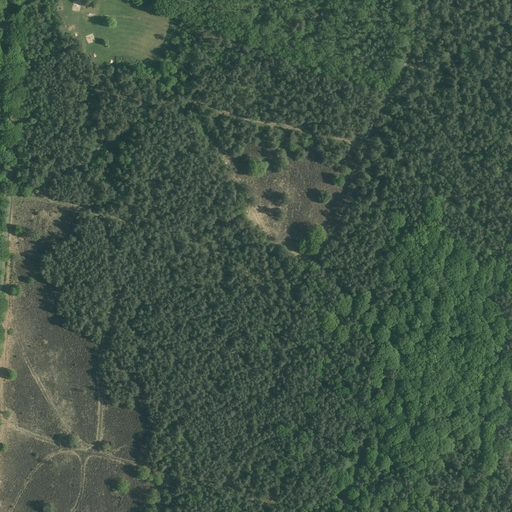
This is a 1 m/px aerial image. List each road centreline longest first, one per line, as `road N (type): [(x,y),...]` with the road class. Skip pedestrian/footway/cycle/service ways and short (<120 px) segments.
road 1 (track): [(160,511),(159,470),(105,453),(97,442),(97,366),(114,301),(106,221),(94,210),(51,201)]
road 2 (track): [(151,102),(88,161),(53,175),(45,189),(51,201)]
